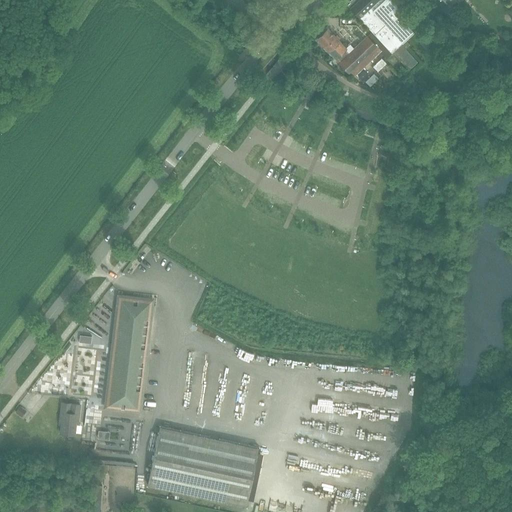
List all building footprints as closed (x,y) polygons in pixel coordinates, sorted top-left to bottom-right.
[(350,8),(372,31),(393,53),(408,70),(418,61),(405,48),(408,45),(410,43),(406,39),(417,28),(418,28),(392,0),(352,0),(347,5),(350,8)] [(444,0),(452,8),(453,9),(460,2),(457,0),(444,0)] [(317,39),(329,51),(339,62),(350,73),(354,78),(380,52),(387,59),(393,53),(372,31),(349,53),(346,50),(347,49),(328,29),(317,39)] [(427,51),(436,43),(429,35),(420,44),(427,51)] [(385,58),(376,67),(381,72),(390,64),(385,58)] [(376,74),(369,82),(374,87),(381,79),(376,74)] [(138,412),(150,316),(152,300),(118,295),(105,408),(138,412)] [(40,385),(35,392),(41,397),(46,390),(40,385)] [(331,411),(333,401),(313,398),(311,407),(331,411)] [(62,403),(60,422),(53,421),(51,437),(39,436),(37,449),(59,451),(60,439),(63,439),(67,436),(67,433),(75,434),(76,422),(78,422),(80,405),(62,403)] [(348,511),(358,468),(260,447),(160,426),(147,485),(273,511),(348,511)] [(110,442),(112,431),(101,429),(99,440),(110,442)] [(91,446),(93,440),(86,438),(84,444),(91,446)] [(138,497),(139,463),(115,462),(114,496),(138,497)] [(85,483),(82,511),(99,511),(102,484),(85,483)]
